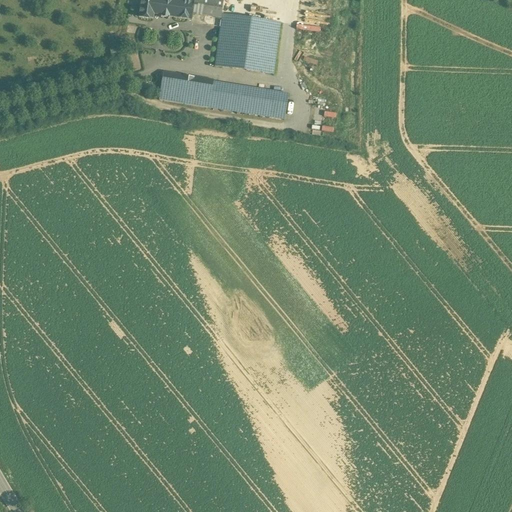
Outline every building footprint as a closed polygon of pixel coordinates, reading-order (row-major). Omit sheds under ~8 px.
[(141,0),(138,19),(155,22),(156,19),(165,20),(167,0),(141,0)] [(167,0),(165,20),(192,24),(194,11),(195,0),(167,0)] [(224,2),(212,0),(195,0),(194,11),(222,14),(224,2)] [(280,24),(222,16),(215,66),(273,74),(280,24)] [(164,74),(163,79),(213,87),(210,102),(216,103),(219,83),(164,74)] [(213,87),(163,79),(160,94),(210,102),(213,87)] [(288,95),(219,83),(216,103),(285,115),(288,95)] [(330,126),(331,118),(323,117),(322,125),(330,126)]
